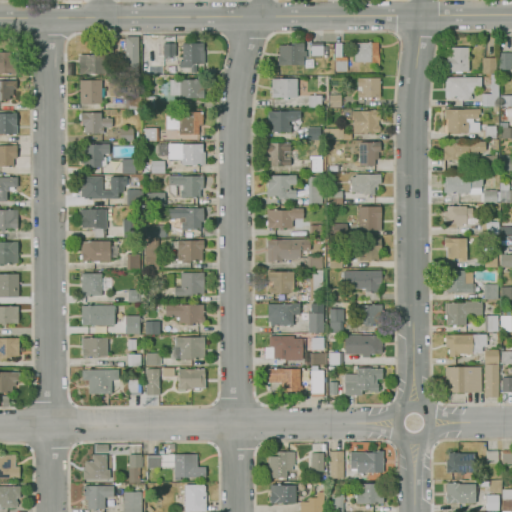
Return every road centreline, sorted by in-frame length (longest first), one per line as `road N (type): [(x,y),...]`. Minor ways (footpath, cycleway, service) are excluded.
road 1 (residential): [(262,0),(234,128),(236,511)]
road 2 (residential): [(511,14),(0,16)]
road 3 (residential): [(49,16),(50,511)]
road 4 (residential): [(398,422),(0,425)]
road 5 (residential): [(421,15),(410,124),(414,406)]
